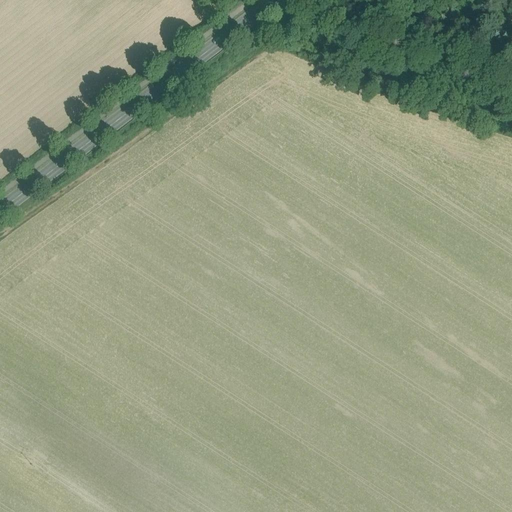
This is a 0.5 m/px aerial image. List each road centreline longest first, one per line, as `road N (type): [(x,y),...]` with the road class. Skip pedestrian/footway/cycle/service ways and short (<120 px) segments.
road 1 (primary): [(0,211),(276,0)]
road 2 (track): [(285,0),(364,45),(511,108)]
